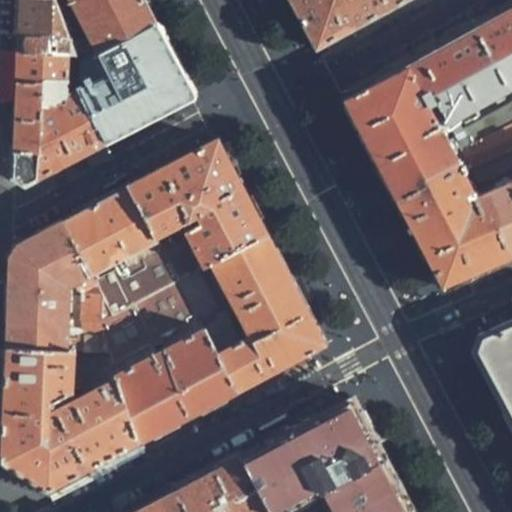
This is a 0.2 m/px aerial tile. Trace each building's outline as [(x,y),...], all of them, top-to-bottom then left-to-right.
[(154,14),(146,0),(20,0),(19,38),(19,50),(80,53),(82,53),(62,0),(77,0),(104,49),(158,22),(154,14)] [(290,0),(299,14),(317,48),(404,0),(290,0)] [(511,87),(511,8),(476,28),(510,88),(511,87)] [(79,87),(107,143),(197,96),(164,33),(158,22),(104,49),(97,54),(82,53),(80,53),(80,58),(79,87)] [(345,100),(390,185),(454,153),(448,136),(443,127),(458,118),(510,88),(476,28),(345,100)] [(80,53),(19,50),(14,173),(28,184),(77,158),(107,143),(79,87),(50,103),(44,97),(45,76),(70,77),(71,56),(80,58),(80,53)] [(448,136),(454,153),(511,121),(511,99),(463,128),(448,136)] [(443,127),(448,136),(463,128),(458,118),(443,127)] [(212,262),(269,231),(245,187),(219,137),(130,184),(181,278),(197,269),(212,262)] [(511,168),(511,147),(469,166),(477,184),(511,168)] [(443,287),(511,257),(511,240),(490,190),(476,196),(454,153),(390,185),(414,230),(443,287)] [(511,180),(490,190),(511,240),(511,180)] [(99,319),(110,314),(112,315),(179,279),(181,278),(130,184),(92,204),(62,220),(94,280),(99,319)] [(94,280),(62,220),(20,242),(11,255),(10,287),(7,346),(77,348),(84,349),(110,350),(99,319),(94,280)] [(280,252),(269,231),(212,262),(245,323),(241,326),(246,335),(238,339),(229,322),(227,323),(197,269),(181,278),(179,279),(205,328),(206,328),(238,390),(274,371),(328,343),(280,252)] [(189,416),(238,390),(206,328),(205,328),(179,279),(112,315),(110,314),(99,319),(110,350),(140,442),(189,416)] [(511,322),(483,334),(476,349),(511,415),(511,322)] [(102,461),(140,442),(110,350),(84,349),(84,365),(102,366),(103,372),(113,379),(52,412),(49,407),(55,404),(53,400),(75,389),(75,387),(80,386),(81,372),(76,372),(77,348),(7,346),(7,369),(3,459),(50,489),(102,461)] [(399,511),(413,505),(382,447),(355,395),(282,433),(243,453),(273,511),(399,511)] [(273,511),(243,453),(215,469),(176,489),(188,511),(273,511)] [(159,498),(132,511),(188,511),(176,489),(159,498)]
